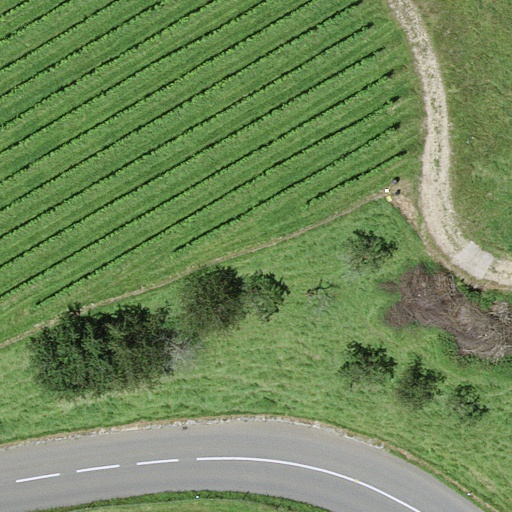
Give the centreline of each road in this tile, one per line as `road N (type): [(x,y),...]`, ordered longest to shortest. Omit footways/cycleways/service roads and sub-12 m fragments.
road 1 (tertiary): [(419,511),(325,469),(246,455),(0,482)]
road 2 (track): [(395,0),(426,52),(438,115),(441,212),(458,251),(511,271)]
